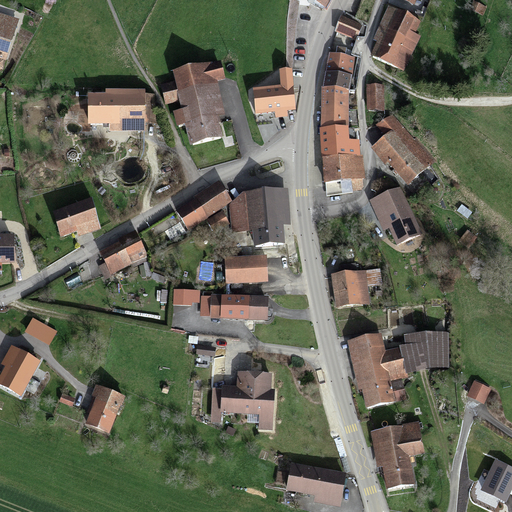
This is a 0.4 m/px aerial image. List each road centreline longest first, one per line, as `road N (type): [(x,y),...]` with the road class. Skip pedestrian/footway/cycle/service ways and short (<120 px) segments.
road 1 (residential): [(0,300),(214,176),(301,141)]
road 2 (tertiary): [(376,511),(330,359),(304,215)]
road 3 (residential): [(304,215),(370,196),(358,93),(380,0)]
road 4 (track): [(511,102),(432,100),(363,62)]
road 5 (tertiary): [(301,141),(316,47),(341,0)]
